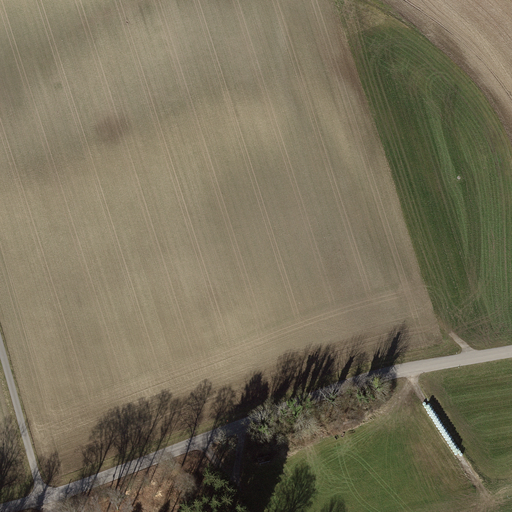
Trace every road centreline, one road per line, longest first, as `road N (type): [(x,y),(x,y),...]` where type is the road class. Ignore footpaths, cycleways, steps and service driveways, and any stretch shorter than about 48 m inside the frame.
road 1 (tertiary): [(511,352),(359,381),(0,508)]
road 2 (track): [(0,344),(42,497)]
